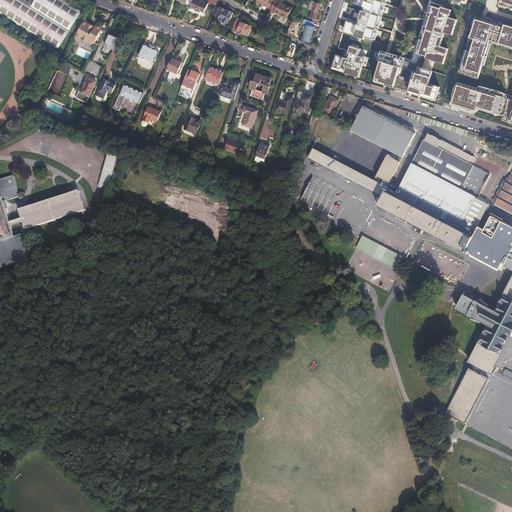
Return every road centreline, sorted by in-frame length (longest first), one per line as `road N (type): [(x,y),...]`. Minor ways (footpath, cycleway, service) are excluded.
road 1 (residential): [(313,74),(511,136)]
road 2 (residential): [(93,0),(252,54)]
